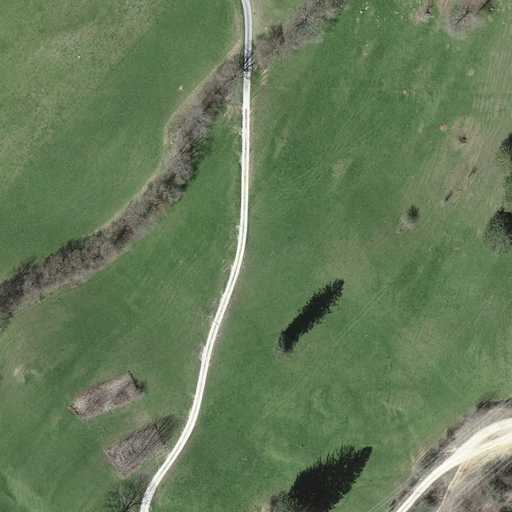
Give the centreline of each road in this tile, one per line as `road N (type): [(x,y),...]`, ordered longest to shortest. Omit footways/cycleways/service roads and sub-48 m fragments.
road 1 (track): [(245,0),(242,242),(192,420),(144,511)]
road 2 (track): [(400,511),(485,432),(511,422)]
